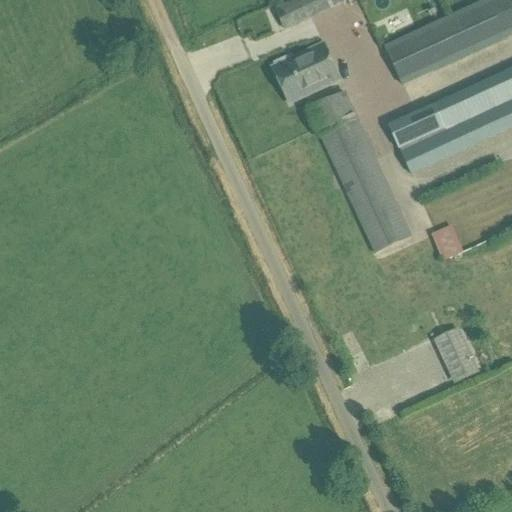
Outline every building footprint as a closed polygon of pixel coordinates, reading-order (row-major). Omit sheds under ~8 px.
[(284,0),(263,8),(274,36),(315,21),(340,12),(336,2),(342,0),(360,0),(368,20),(390,12),(385,0),(284,0)] [(511,0),(494,0),(389,48),(405,85),(511,35),(511,0)] [(326,47),(276,69),(292,104),(342,81),(326,47)] [(511,71),(391,127),(413,175),(511,130),(511,71)] [(435,266),(457,256),(443,226),(421,237),(435,266)] [(441,383),(467,376),(455,331),(430,338),(441,383)] [(427,511),(438,511),(450,506),(439,486),(419,496),(427,511)]
